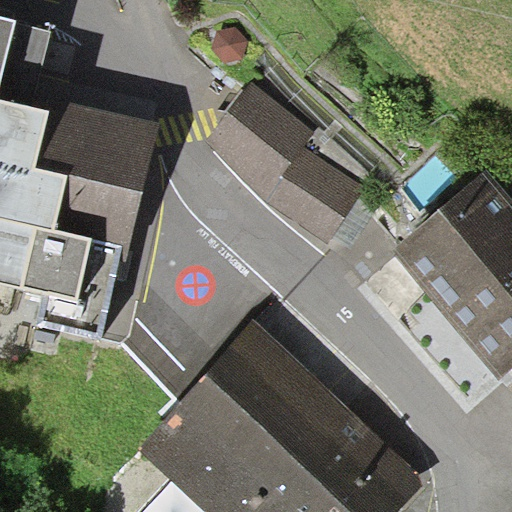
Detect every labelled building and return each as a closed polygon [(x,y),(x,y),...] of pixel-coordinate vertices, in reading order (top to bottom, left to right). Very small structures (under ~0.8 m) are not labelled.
[(0,279),(48,290),(41,321),(100,334),(115,270),(120,246),(56,230),(69,176),(36,169),(50,110),(35,107),(39,91),(53,31),(14,22),(0,18),(0,279)] [(236,28),(219,31),(213,47),(225,62),(244,59),(249,41),(236,28)] [(253,81),(203,142),(267,201),(328,244),(365,187),(304,142),(311,131),(253,81)] [(120,246),(115,270),(127,273),(162,119),(77,100),(39,91),(35,107),(50,110),(36,169),(69,176),(56,230),(120,246)] [(511,212),(483,178),(394,252),(501,380),(511,370),(511,212)] [(399,511),(423,486),(256,326),(142,447),(210,511),(399,511)]
